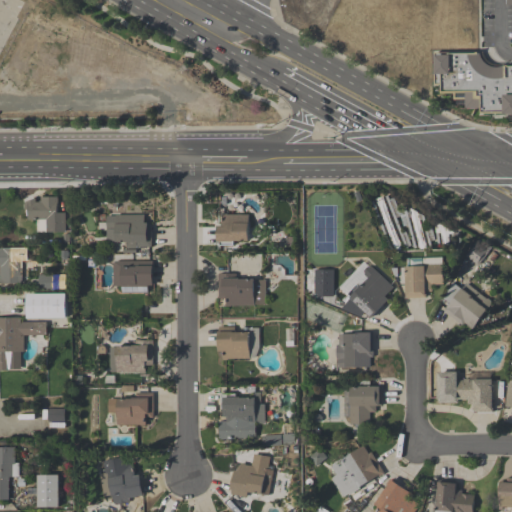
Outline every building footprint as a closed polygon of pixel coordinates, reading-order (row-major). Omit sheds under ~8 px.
[(435,51),(480,51),(481,57),(485,62),(492,66),(501,66),(504,65),(511,65),(511,113),(480,113),(480,108),(465,108),(465,103),(456,103),(456,99),(454,99),(454,92),(441,92),(441,83),(435,83),(435,51)] [(66,232),(37,232),(37,220),(28,220),(28,218),(26,218),(26,210),(24,210),(24,208),(23,208),(23,204),(22,204),(17,192),(31,186),(36,198),(36,202),(38,202),(38,201),(41,201),(41,197),(58,197),(58,204),(57,204),(57,213),(65,213),(66,232)] [(107,241),(107,231),(99,231),(99,222),(107,222),(107,216),(116,216),(116,214),(145,214),(145,222),(148,222),(148,227),(152,227),(152,247),(137,247),(137,248),(126,248),(126,242),(116,242),(116,241),(107,241)] [(218,246),(218,242),(217,242),(217,226),(222,226),(222,214),(227,214),(227,215),(249,215),(249,241),(234,241),(234,246),(218,246)] [(478,265),(464,255),(475,241),(488,251),(478,265)] [(22,284),(0,284),(0,248),(28,248),(28,261),(22,261),(22,284)] [(441,257),(442,264),(443,284),(432,285),(432,291),(426,291),(426,297),(406,298),(405,267),(422,266),(422,257),(441,257)] [(153,261),(153,286),(149,286),(149,293),(122,293),(122,286),(113,286),(113,263),(115,261),(153,261)] [(348,293),(357,284),(360,287),(368,279),(364,275),(364,271),(368,267),(372,267),(394,288),(385,297),(389,300),(372,318),(366,313),(362,318),(342,309),(351,299),(350,298),(352,297),(348,293)] [(314,269),(333,269),(333,295),(320,295),(314,293),(314,269)] [(266,305),(255,305),(231,306),(231,307),(225,307),(225,299),(219,299),(218,274),(236,273),(236,278),(239,278),(239,279),(255,279),(255,280),(265,280),(266,305)] [(66,289),(56,289),(56,290),(39,290),(39,275),(66,274),(66,289)] [(443,310),(447,305),(447,306),(449,303),(443,299),(453,282),(461,289),(466,283),(486,299),(487,298),(488,298),(491,300),(488,309),(472,329),(464,323),(462,326),(443,310)] [(27,294),(67,294),(67,318),(28,318),(27,294)] [(0,318),(21,318),(21,322),(47,322),(47,335),(24,335),(24,352),(21,352),(21,369),(10,369),(10,371),(0,371),(0,318)] [(259,328),(259,348),(255,358),(250,358),(250,359),(228,359),(228,360),(223,360),(223,352),(218,352),(218,332),(219,332),(219,327),(234,327),(234,332),(250,332),(250,328),(259,328)] [(337,368),(336,345),(339,345),(339,335),(358,334),(358,333),(367,333),(367,330),(373,330),(373,357),(370,357),(370,367),(337,368)] [(146,373),(140,373),(117,373),(117,372),(110,372),(110,348),(117,348),(117,346),(133,346),(133,345),(135,345),(135,340),(153,340),(153,366),(146,366),(146,373)] [(438,372),(458,372),(458,380),(464,380),(464,379),(469,379),(469,372),(491,372),(491,379),(493,379),(493,412),(473,412),(473,405),(467,405),(467,399),(458,399),(458,402),(438,402),(438,372)] [(370,424),(349,424),(349,403),(351,403),(351,387),(355,387),(355,380),(370,380),(370,387),(382,387),(382,406),(376,406),(376,412),(370,412),(370,424)] [(265,423),(255,423),(256,438),(235,438),(235,440),(219,440),(219,421),(227,421),(227,417),(224,417),(224,412),(220,412),(220,394),(235,393),(235,397),(240,397),(240,398),(252,398),(252,392),(261,392),(261,404),(265,404),(265,423)] [(153,393),(153,418),(147,418),(146,426),(141,426),(141,425),(118,425),(118,413),(108,413),(109,399),(132,399),(132,398),(136,398),(136,393),(153,393)] [(64,409),(64,422),(48,422),(48,409),(64,409)] [(384,473),(379,477),(378,476),(360,487),(360,488),(349,496),(348,494),(343,497),(331,478),(336,475),(332,468),(332,465),(363,446),(368,454),(371,452),(384,473)] [(19,477),(9,477),(9,500),(0,500),(0,447),(15,447),(15,463),(19,463),(19,477)] [(316,467),(309,458),(319,449),(327,457),(316,467)] [(230,495),(234,470),(239,471),(240,463),(245,464),(245,465),(251,466),(253,454),(270,457),(267,469),(273,470),(268,496),(247,492),(246,497),(230,495)] [(145,496),(129,499),(130,500),(128,503),(117,505),(114,503),(113,494),(104,496),(100,474),(106,473),(104,461),(128,457),(130,465),(134,464),(136,476),(141,475),(145,496)] [(59,475),(59,507),(38,508),(38,475),(59,475)] [(499,509),(500,483),(506,483),(506,478),(511,478),(511,507),(504,507),(504,509),(499,509)] [(375,511),(378,507),(375,505),(388,485),(387,485),(391,479),(412,494),(409,498),(419,505),(414,511),(375,511)] [(474,495),(472,511),(435,511),(436,511),(435,511),(438,482),(457,484),(456,490),(462,491),(462,494),(474,495)]
